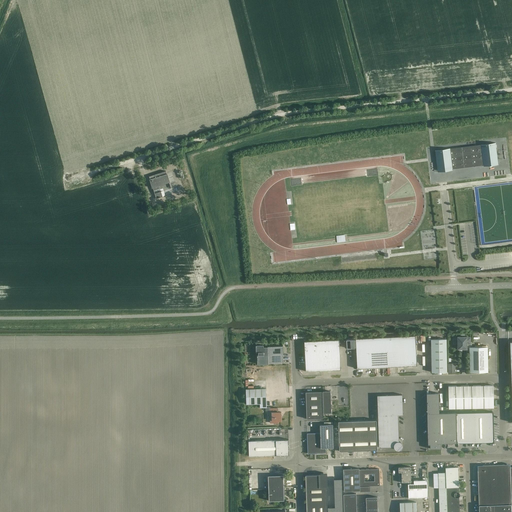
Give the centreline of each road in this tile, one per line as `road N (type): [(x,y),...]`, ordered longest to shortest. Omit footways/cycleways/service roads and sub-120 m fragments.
road 1 (unclassified): [(91,172),(289,112),(511,89)]
road 2 (unclassified): [(295,383),(502,377)]
